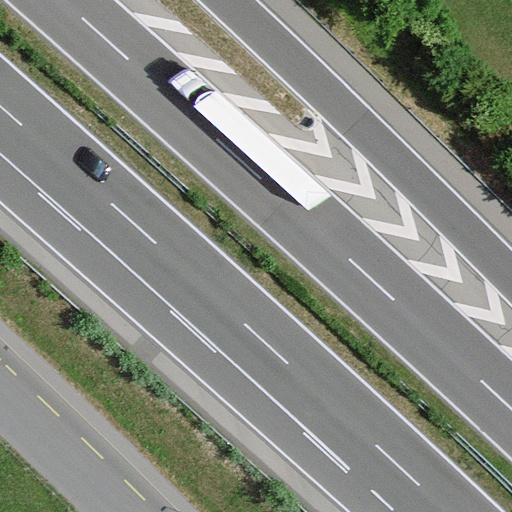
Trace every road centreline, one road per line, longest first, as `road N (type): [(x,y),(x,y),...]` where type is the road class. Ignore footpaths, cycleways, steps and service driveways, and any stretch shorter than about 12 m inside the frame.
road 1 (motorway): [(511,407),(63,0)]
road 2 (motorway): [(7,113),(445,511)]
road 3 (motorway): [(511,283),(225,0)]
road 4 (residential): [(0,387),(127,511)]
